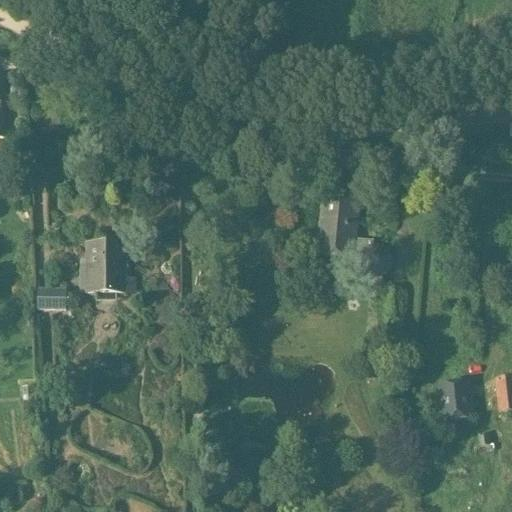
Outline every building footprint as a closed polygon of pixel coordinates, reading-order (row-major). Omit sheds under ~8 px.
[(318,257),(354,261),(363,262),(363,266),(364,270),(366,273),(368,275),(372,277),(375,278),(378,278),(379,280),(383,279),(388,276),(391,273),(393,267),(393,262),(392,258),(390,254),(387,250),(384,248),(382,248),(375,248),(374,243),(372,243),(356,242),(360,201),(324,197),(318,257)] [(127,246),(89,246),(88,296),(127,296),(127,246)] [(369,304),(368,336),(396,338),(397,324),(403,324),(403,315),(407,316),(408,296),(406,296),(406,292),(384,290),(383,305),(369,304)] [(38,313),(67,313),(67,292),(39,291),(38,313)] [(511,379),(496,381),(499,414),(511,412),(511,379)] [(437,386),(441,423),(474,420),(470,383),(437,386)] [(480,450),(491,449),(490,437),(478,438),(480,450)] [(428,460),(446,459),(445,442),(427,444),(428,460)]
